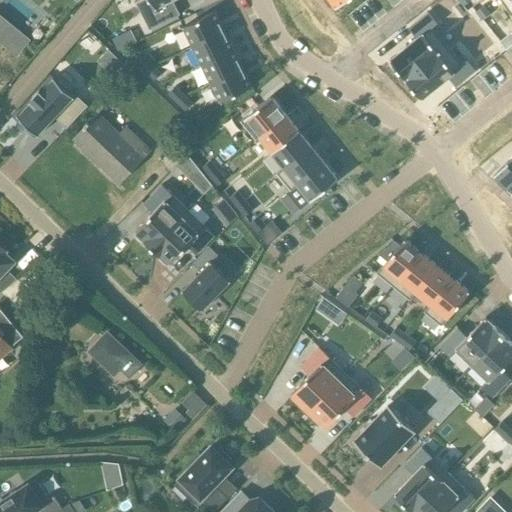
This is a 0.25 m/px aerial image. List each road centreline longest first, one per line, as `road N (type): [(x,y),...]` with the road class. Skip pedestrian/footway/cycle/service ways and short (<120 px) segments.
road 1 (residential): [(221,396),(290,271),(434,153)]
road 2 (residential): [(221,396),(0,182)]
road 3 (residential): [(434,153),(286,50),(261,0)]
road 4 (residential): [(342,511),(221,396)]
road 5 (residential): [(0,115),(99,0)]
road 6 (residential): [(511,277),(434,153)]
